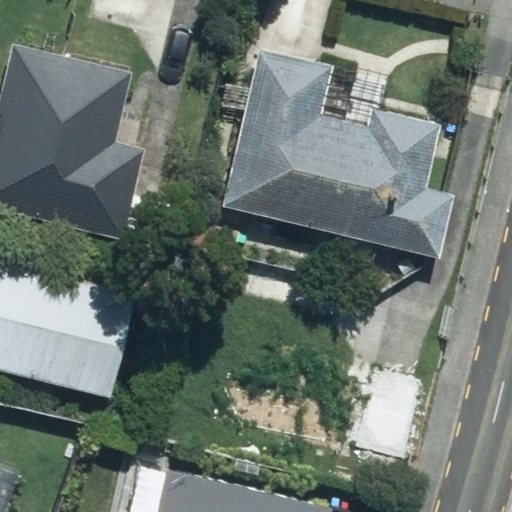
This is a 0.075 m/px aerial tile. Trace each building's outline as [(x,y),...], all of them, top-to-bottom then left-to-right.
[(4,42),(0,57),(0,211),(113,237),(134,144),(106,138),(122,69),(4,42)] [(322,64),(247,47),(211,206),(431,257),(446,194),(413,186),(427,124),(363,110),(359,127),(310,115),(322,64)] [(0,260),(0,373),(100,398),(123,288),(0,260)] [(329,396),(222,369),(204,433),(337,464),(340,451),(402,466),(424,379),(366,367),(361,382),(335,377),(329,396)] [(339,511),(340,509),(126,461),(113,511),(339,511)]
